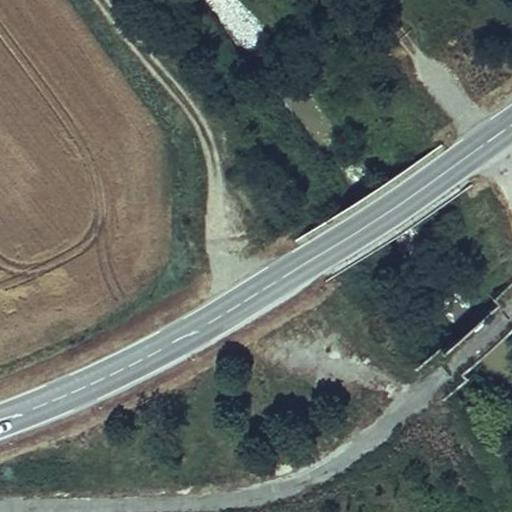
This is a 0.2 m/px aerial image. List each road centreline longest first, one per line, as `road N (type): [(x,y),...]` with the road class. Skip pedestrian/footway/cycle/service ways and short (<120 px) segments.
road 1 (tertiary): [(0,420),(122,370),(245,301),(511,118)]
road 2 (track): [(406,402),(245,301),(207,132),(109,0)]
road 3 (track): [(0,501),(208,504),(294,485),(359,446),(406,402)]
road 4 (track): [(489,134),(371,0)]
road 5 (track): [(406,402),(511,310)]
road 6 (track): [(406,402),(511,489)]
